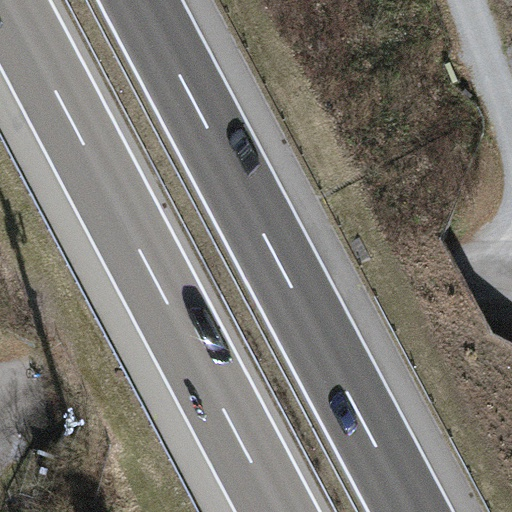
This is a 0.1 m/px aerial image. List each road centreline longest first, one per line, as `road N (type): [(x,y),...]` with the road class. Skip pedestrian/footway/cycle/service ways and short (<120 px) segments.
road 1 (motorway): [(413,511),(143,0)]
road 2 (motorway): [(7,0),(277,511)]
road 3 (unclassified): [(0,405),(50,381),(463,271),(511,275)]
road 4 (track): [(511,165),(466,0)]
